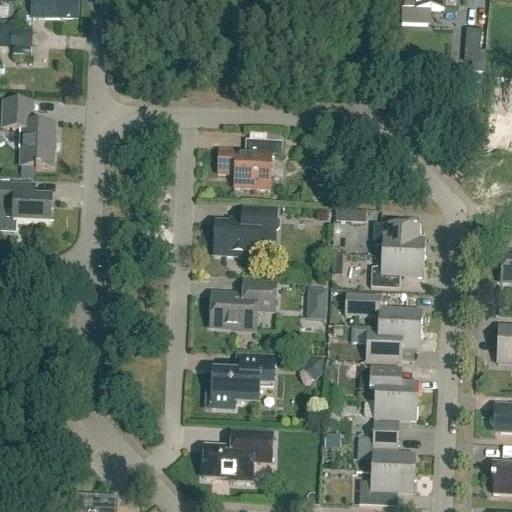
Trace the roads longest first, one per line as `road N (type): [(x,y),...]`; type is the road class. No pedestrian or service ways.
road 1 (residential): [(440,511),(458,212),(373,124),(187,118)]
road 2 (residential): [(145,474),(175,447),(187,118)]
road 3 (residential): [(145,474),(82,406),(84,271)]
road 4 (residential): [(84,271),(93,115)]
